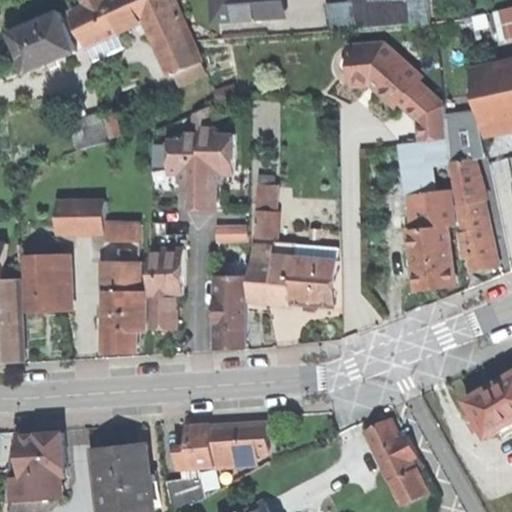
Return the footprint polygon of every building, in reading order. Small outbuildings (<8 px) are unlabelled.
[(103,0),(87,7),(72,14),(87,47),(89,45),(119,33),(142,23),(132,0),(103,0)] [(141,0),(132,0),(142,23),(149,19),(141,0)] [(174,0),(141,0),(149,19),(178,7),(174,0)] [(213,0),(215,22),(281,18),(279,0),(213,0)] [(366,2),(368,28),(393,26),(393,22),(391,0),(366,2)] [(407,0),(393,0),(391,0),(393,22),(410,21),(409,8),(407,0)] [(351,29),(368,28),(366,2),(349,3),(351,29)] [(194,44),(178,7),(149,19),(166,56),(194,44)] [(500,35),(511,32),(511,8),(494,13),(500,35)] [(60,13),(12,34),(21,53),(29,72),(77,51),(62,18),(60,13)] [(72,14),(62,18),(77,51),(87,47),(72,14)] [(125,46),(119,33),(89,45),(95,59),(125,46)] [(424,123),(427,126),(446,104),(417,79),(421,75),(384,43),(351,46),(354,85),(372,84),(384,95),(396,105),(399,101),(424,123)] [(202,62),(194,44),(166,56),(174,75),(178,73),(202,62)] [(207,74),(202,62),(178,73),(183,84),(207,74)] [(511,62),(473,71),(486,128),(511,122),(511,62)] [(420,123),(423,140),(430,139),(450,137),(448,118),(446,104),(427,126),(424,123),(420,123)] [(117,110),(105,114),(112,141),(125,138),(117,110)] [(187,211),(217,212),(217,185),(224,185),(224,176),(235,176),(235,158),(236,136),(218,136),(218,130),(210,129),(210,110),(195,115),(195,135),(187,135),(187,142),(170,141),(170,158),(170,175),(181,176),(181,185),(187,185),(187,211)] [(74,122),(81,150),(112,141),(105,114),(74,122)] [(479,114),(448,118),(450,137),(453,158),(472,155),(487,153),(479,114)] [(410,194),(421,193),(436,191),(430,139),(423,140),(404,143),(410,194)] [(485,199),(472,155),(453,158),(459,205),(485,199)] [(421,193),(425,228),(448,225),(456,224),(452,189),(436,191),(421,193)] [(459,205),(462,220),(488,214),(485,199),(459,205)] [(59,232),(107,232),(107,224),(107,202),(59,202),(59,232)] [(258,238),(276,239),(277,212),(259,211),(258,238)] [(500,265),(488,214),(462,220),(465,233),(470,257),(473,271),(485,268),(500,265)] [(141,224),(107,224),(107,232),(107,240),(141,240),(141,224)] [(425,228),(411,230),(418,289),(437,287),(455,284),(448,225),(425,228)] [(218,228),(219,243),(248,242),(248,227),(218,228)] [(464,258),(470,257),(465,233),(458,234),(464,258)] [(168,236),(168,249),(187,249),(187,236),(168,236)] [(9,245),(0,244),(0,280),(5,281),(9,245)] [(255,245),(250,298),(269,300),(292,302),(295,257),(296,246),(276,244),(276,246),(255,245)] [(0,280),(0,301),(23,300),(21,245),(9,245),(5,281),(0,280)] [(168,249),(153,249),(152,330),(165,330),(179,330),(179,295),(186,296),(186,269),(187,249),(168,249)] [(29,312),(62,311),(59,254),(27,256),(29,312)] [(339,261),(295,257),(292,302),(335,305),(339,261)] [(104,291),(106,291),(140,292),(140,263),(104,262),(104,291)] [(221,262),(221,276),(248,276),(248,262),(221,262)] [(221,276),(218,276),(219,346),(233,346),(248,346),(248,276),(221,276)] [(140,292),(106,291),(105,352),(121,352),(139,352),(139,331),(148,331),(149,292),(140,292)] [(23,300),(0,301),(0,361),(6,361),(26,360),(23,300)] [(488,436),(511,422),(511,373),(492,385),(467,399),(473,409),(482,426),(488,436)] [(476,430),(482,426),(473,409),(466,412),(476,430)] [(392,418),(367,430),(402,502),(403,504),(428,492),(412,458),(419,454),(409,433),(402,437),(392,418)] [(228,424),(190,426),(191,446),(193,466),(199,466),(257,462),(257,453),(270,452),(268,422),(228,424)] [(43,433),(21,434),(24,477),(41,476),(60,475),(69,474),(66,431),(43,433)] [(97,449),(104,511),(120,511),(154,508),(149,464),(141,465),(139,445),(117,447),(97,449)] [(184,466),(193,466),(191,446),(181,446),(182,467),(184,466)] [(201,499),(199,466),(193,466),(184,466),(184,478),(188,478),(199,499),(201,499)] [(60,485),(60,475),(41,476),(42,497),(53,496),(60,485)] [(42,497),(41,476),(24,477),(13,478),(7,499),(42,497)] [(174,511),(175,511),(199,499),(188,478),(184,478),(168,481),(174,511)] [(271,511),(264,500),(244,511),(271,511)] [(406,511),(403,504),(402,502),(382,511),(406,511)]
